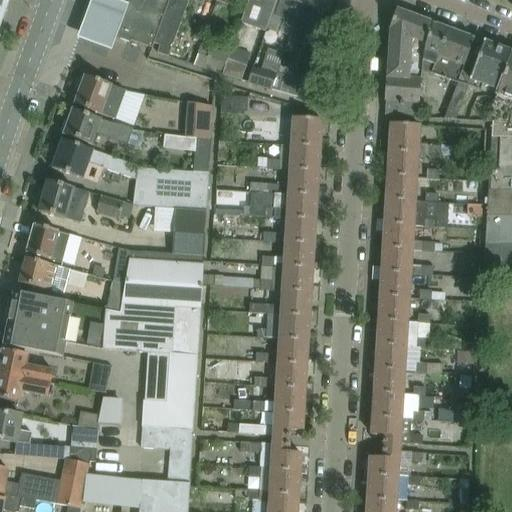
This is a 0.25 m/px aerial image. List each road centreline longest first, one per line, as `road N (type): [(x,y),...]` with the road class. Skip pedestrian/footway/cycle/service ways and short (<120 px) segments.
road 1 (residential): [(344,511),(367,0)]
road 2 (tertiary): [(0,147),(51,0)]
